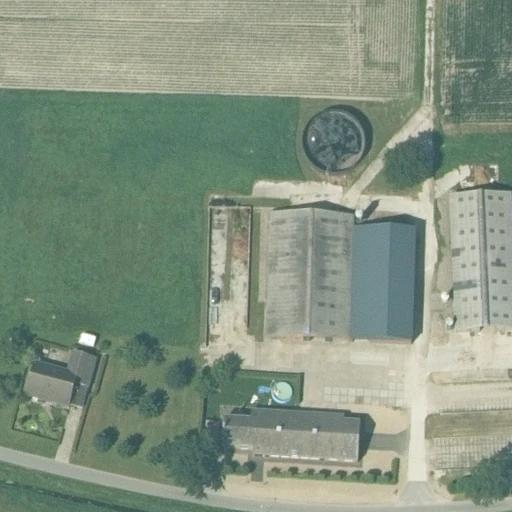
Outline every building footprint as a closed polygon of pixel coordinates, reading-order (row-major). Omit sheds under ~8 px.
[(346,117),(337,116),(327,117),(319,122),(312,128),(308,137),(306,147),(308,156),(312,165),(319,172),(327,176),(337,178),(347,176),(356,171),(362,164),(367,155),(368,146),(366,136),(361,127),(354,121),(346,117)] [(511,331),(511,241),(510,198),(451,200),(457,334),(511,331)] [(267,337),(349,340),(352,214),(270,212),(267,337)] [(353,229),(350,340),(414,342),(417,231),(353,229)] [(36,366),(28,398),(45,402),(46,400),(52,401),(51,404),(69,408),(75,386),(77,387),(77,385),(86,388),(85,389),(89,390),(97,361),(74,355),(69,374),(36,366)] [(223,450),(254,451),(254,458),(358,464),(361,425),(344,424),(345,419),(252,413),(252,424),(224,422),(223,450)]
